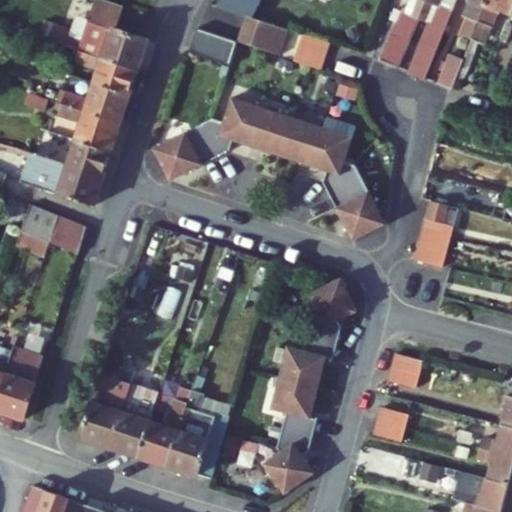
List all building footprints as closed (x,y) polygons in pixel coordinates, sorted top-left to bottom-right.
[(122,25),(130,2),(122,0),(101,0),(96,16),(122,25)] [(407,0),(401,12),(413,16),(414,11),(418,0),(407,0)] [(405,69),(422,77),(453,0),(418,0),(414,11),(433,19),(425,37),(420,35),(405,69)] [(467,0),(472,2),(459,34),(469,39),(475,26),(485,0),(467,0)] [(495,11),(511,17),(511,13),(511,0),(485,0),(475,26),(469,39),(477,42),(482,29),(487,31),(495,11)] [(401,12),(397,10),(377,57),(393,64),(413,16),(401,12)] [(290,28),(248,13),(239,39),(281,54),(290,28)] [(76,24),(48,14),(42,32),(80,45),(144,66),(154,36),(122,25),(96,16),(93,15),(88,32),(74,27),(76,24)] [(231,64),(239,39),(201,25),(192,50),(231,64)] [(283,51),(294,55),(302,31),(291,27),(283,51)] [(487,31),(482,29),(477,42),(482,43),(487,31)] [(331,42),(304,33),(295,59),(322,68),(331,42)] [(439,81),(450,47),(440,44),(429,78),(439,81)] [(99,79),(136,92),(144,66),(80,45),(78,51),(89,54),(86,60),(103,66),(99,79)] [(461,60),(450,56),(438,83),(449,88),(461,60)] [(63,98),(127,120),(136,92),(99,79),(94,96),(76,88),(73,95),(65,91),(63,98)] [(346,162),(354,137),(234,97),(226,122),(214,118),(154,148),(171,181),(230,151),(234,140),(327,171),(323,182),(354,240),(386,223),(357,166),(346,162)] [(80,135),(117,147),(127,120),(63,98),(60,105),(69,107),(66,114),(84,121),(80,135)] [(44,152),(109,174),(117,147),(80,135),(75,149),(56,142),(53,148),(46,146),(44,152)] [(21,177),(98,205),(109,174),(44,152),(31,148),(21,177)] [(451,238),(454,227),(445,224),(449,209),(431,204),(424,231),(451,238)] [(30,208),(21,234),(16,248),(45,258),(49,244),(59,218),(30,208)] [(79,254),(87,228),(59,218),(49,244),(79,254)] [(444,264),(451,238),(424,231),(417,257),(444,264)] [(417,257),(416,260),(443,267),(444,264),(417,257)] [(358,311),(342,278),(309,294),(320,316),(312,320),(304,352),(290,348),(273,410),(288,414),(280,443),(285,450),(265,464),(286,494),(316,473),(303,455),(310,450),(319,419),(312,417),(327,357),(334,359),(342,328),(339,320),(358,311)] [(0,386),(11,354),(0,349),(0,386)] [(0,415),(22,423),(43,361),(43,359),(13,349),(11,354),(0,386),(0,415)] [(420,378),(424,361),(397,353),(392,370),(420,378)] [(392,370),(389,381),(417,388),(420,378),(392,370)] [(135,384),(107,375),(85,437),(114,447),(135,384)] [(135,384),(114,447),(143,457),(155,422),(164,394),(135,384)] [(155,422),(143,457),(173,468),(197,396),(191,394),(187,406),(181,403),(173,428),(155,422)] [(197,396),(173,468),(209,480),(230,418),(217,414),(208,440),(197,436),(206,410),(199,408),(204,398),(197,396)] [(501,428),(511,430),(511,403),(506,402),(502,423),(501,428)] [(405,434),(410,414),(383,407),(377,426),(405,434)] [(377,426),(375,434),(403,442),(405,434),(377,426)] [(479,455),(511,464),(511,430),(501,428),(498,440),(487,437),(482,440),(481,448),(479,455)] [(231,434),(228,455),(256,458),(258,438),(231,434)] [(464,471),(462,478),(507,489),(511,469),(511,464),(479,455),(478,455),(481,460),(492,462),(488,478),(464,471)] [(455,504),(466,507),(485,511),(500,511),(507,489),(462,478),(455,504)] [(511,511),(511,490),(507,489),(500,511),(511,511)] [(84,511),(86,509),(34,490),(24,511),(84,511)]
